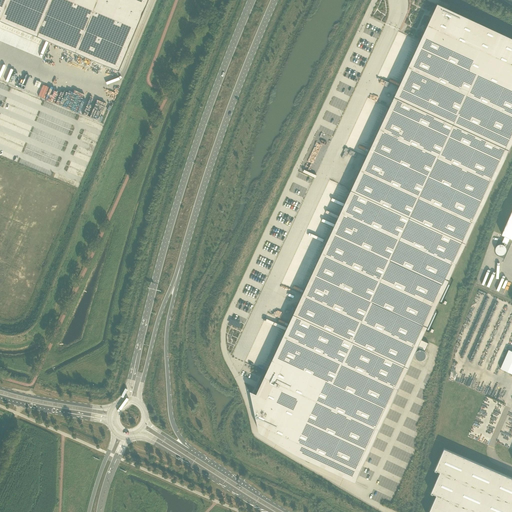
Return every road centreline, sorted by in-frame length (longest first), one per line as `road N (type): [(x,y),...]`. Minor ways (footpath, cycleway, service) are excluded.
road 1 (primary): [(251,0),(190,160),(134,367)]
road 2 (primary): [(177,275),(227,115),(275,0)]
road 3 (primary): [(207,462),(179,435),(170,409),(166,332),(177,275)]
road 4 (unknown): [(472,367),(465,355),(489,301),(499,303),(474,361)]
road 5 (primary): [(137,401),(177,275)]
road 6 (primary): [(162,445),(270,511)]
